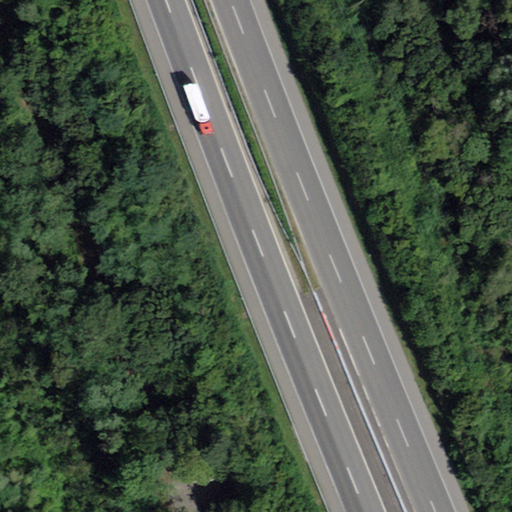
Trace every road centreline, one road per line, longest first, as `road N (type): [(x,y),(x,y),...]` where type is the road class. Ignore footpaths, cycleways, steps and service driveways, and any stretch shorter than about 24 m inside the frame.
road 1 (motorway): [(433,511),(230,0)]
road 2 (motorway): [(164,0),(365,511)]
road 3 (track): [(0,9),(190,485)]
road 4 (track): [(203,511),(190,485),(449,400),(511,368)]
